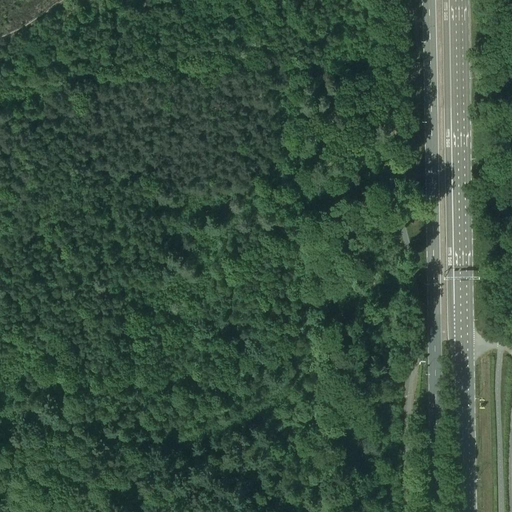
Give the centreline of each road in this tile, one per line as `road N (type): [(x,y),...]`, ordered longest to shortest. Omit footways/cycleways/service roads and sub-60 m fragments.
road 1 (primary): [(428,0),(437,511)]
road 2 (primary): [(461,346),(455,0)]
road 3 (primary): [(466,511),(461,346)]
road 4 (unclassified): [(410,375),(408,511)]
